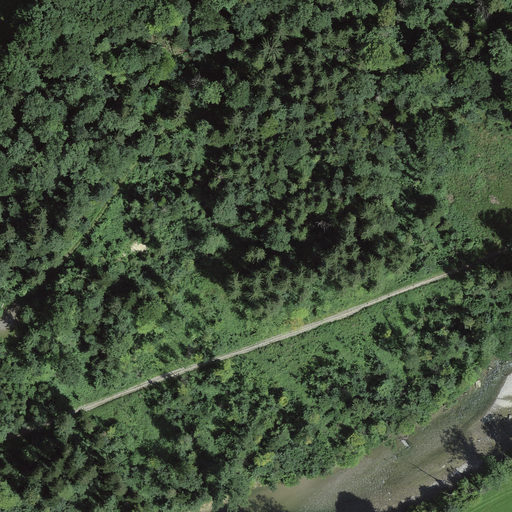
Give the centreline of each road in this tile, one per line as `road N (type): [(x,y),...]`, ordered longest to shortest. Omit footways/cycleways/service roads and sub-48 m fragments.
road 1 (track): [(0,440),(511,247)]
road 2 (track): [(0,325),(64,263),(150,146),(229,95),(290,40),(364,18),(379,0)]
